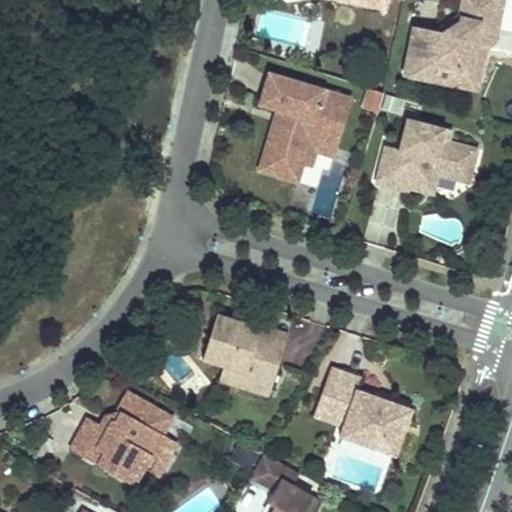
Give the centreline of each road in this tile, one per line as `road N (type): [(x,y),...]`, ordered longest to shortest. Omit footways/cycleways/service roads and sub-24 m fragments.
road 1 (residential): [(165,246),(482,340),(511,378)]
road 2 (residential): [(511,310),(173,215)]
road 3 (residential): [(165,246),(101,338),(45,383),(0,403)]
road 4 (residential): [(218,0),(173,215)]
